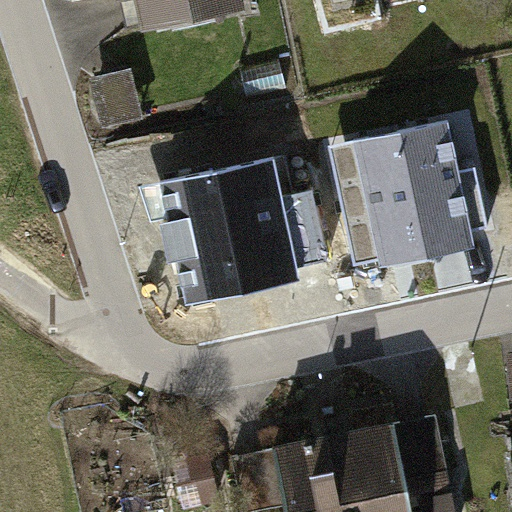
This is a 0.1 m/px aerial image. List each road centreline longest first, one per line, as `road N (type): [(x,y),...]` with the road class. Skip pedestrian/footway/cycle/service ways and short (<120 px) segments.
road 1 (residential): [(511,303),(235,365),(139,360),(5,0)]
road 2 (track): [(139,360),(0,279)]
